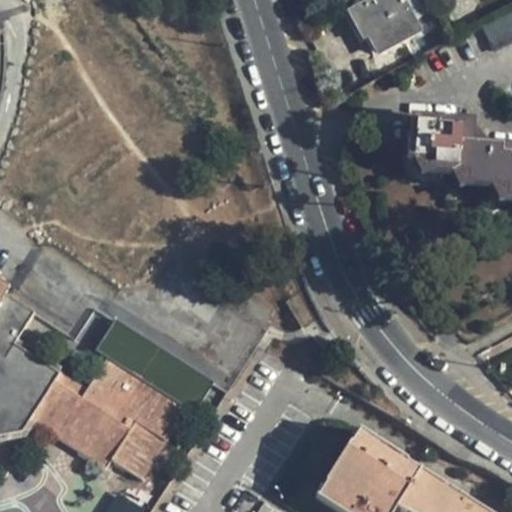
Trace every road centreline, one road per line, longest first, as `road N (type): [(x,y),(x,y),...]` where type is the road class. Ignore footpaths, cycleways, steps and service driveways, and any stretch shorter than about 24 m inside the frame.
road 1 (tertiary): [(299,141),(326,227),(369,314),(433,387),(511,442)]
road 2 (residential): [(511,64),(299,141)]
road 3 (residential): [(206,511),(290,370)]
road 4 (tertiary): [(255,0),(299,141)]
